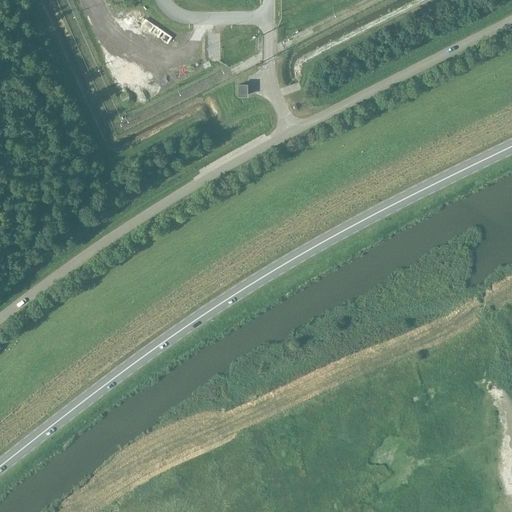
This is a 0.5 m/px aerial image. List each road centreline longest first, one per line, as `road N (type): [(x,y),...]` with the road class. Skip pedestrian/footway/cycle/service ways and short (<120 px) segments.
road 1 (primary): [(0,466),(233,294),(511,146)]
road 2 (unclassified): [(0,330),(179,204),(511,29)]
road 3 (track): [(511,288),(421,341),(186,442),(59,511)]
